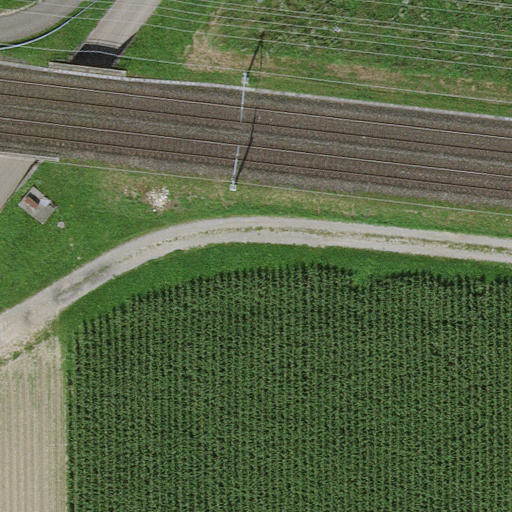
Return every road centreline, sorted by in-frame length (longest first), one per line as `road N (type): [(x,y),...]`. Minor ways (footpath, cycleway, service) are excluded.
road 1 (track): [(0,338),(140,257),(206,237),(290,234),(511,258)]
road 2 (unclassified): [(143,0),(0,191)]
